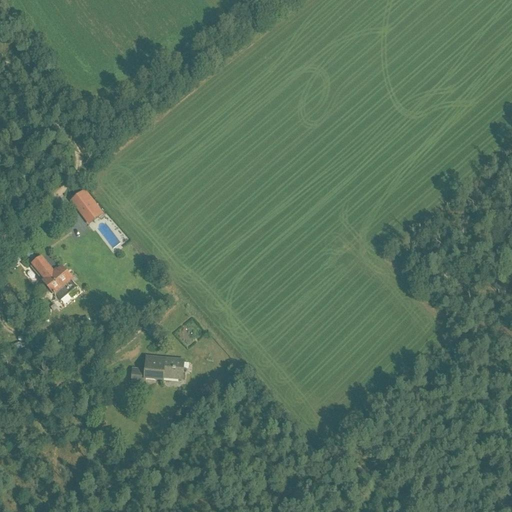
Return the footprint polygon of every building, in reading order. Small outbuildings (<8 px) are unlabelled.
[(82,185),(68,197),(87,220),(102,208),(82,185)] [(121,241),(114,246),(118,252),(125,248),(121,241)] [(134,265),(140,263),(138,257),(131,259),(134,265)] [(55,274),(42,258),(32,266),(45,281),(43,283),(54,296),(60,302),(76,289),(71,282),(72,281),(62,268),(55,274)] [(25,341),(14,345),(16,351),(27,347),(25,341)] [(28,349),(17,353),(20,360),(31,355),(30,353),(28,349)] [(183,380),(184,362),(147,359),(146,370),(133,369),(132,384),(145,385),(145,380),(163,382),(163,379),(183,380)]
